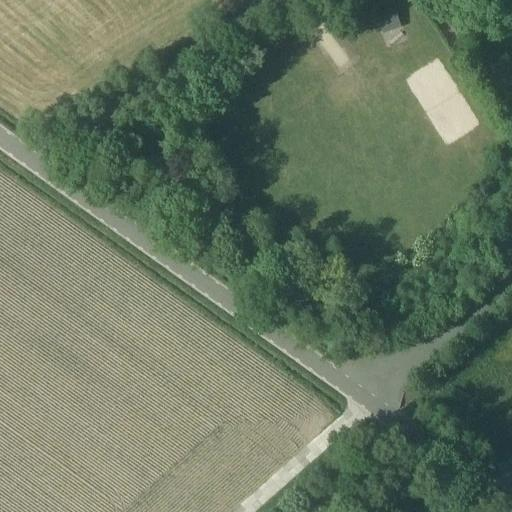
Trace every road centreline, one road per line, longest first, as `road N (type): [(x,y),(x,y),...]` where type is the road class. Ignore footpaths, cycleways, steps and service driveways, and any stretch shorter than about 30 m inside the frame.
road 1 (tertiary): [(511,507),(0,137)]
road 2 (unknown): [(252,0),(20,152)]
road 3 (unknown): [(369,403),(511,280)]
